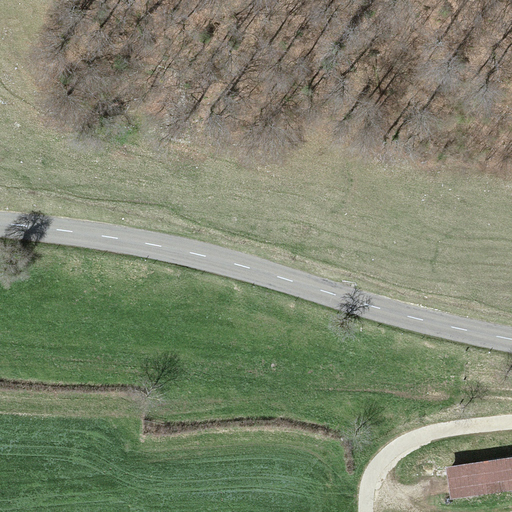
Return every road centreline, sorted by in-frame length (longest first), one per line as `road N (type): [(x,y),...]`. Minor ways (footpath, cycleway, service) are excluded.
road 1 (tertiary): [(511,338),(391,312),(163,245),(0,222)]
road 2 (track): [(0,401),(149,409),(298,389),(511,396)]
road 3 (track): [(511,421),(407,440),(377,464),(366,496)]
